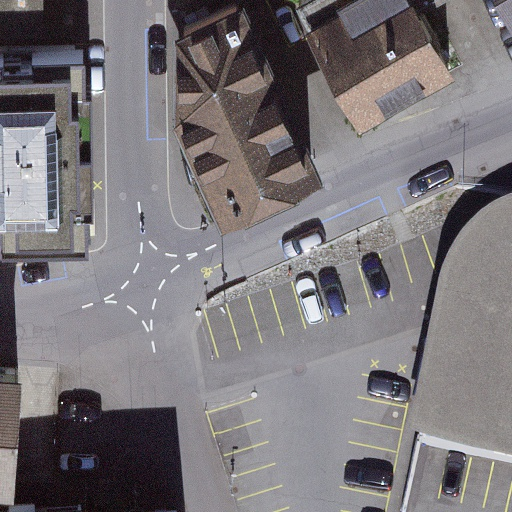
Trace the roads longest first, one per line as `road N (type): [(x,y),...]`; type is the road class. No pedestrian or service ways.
road 1 (residential): [(511,135),(312,214),(142,299)]
road 2 (residential): [(142,299),(135,0)]
road 3 (residential): [(200,511),(142,299)]
road 4 (residential): [(142,299),(0,322)]
